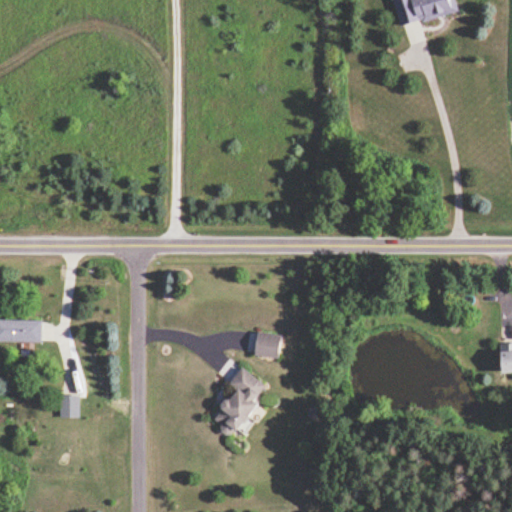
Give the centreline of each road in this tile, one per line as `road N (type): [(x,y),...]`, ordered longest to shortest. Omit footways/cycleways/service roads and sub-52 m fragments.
road 1 (residential): [(511,243),(0,242)]
road 2 (residential): [(137,511),(135,243)]
